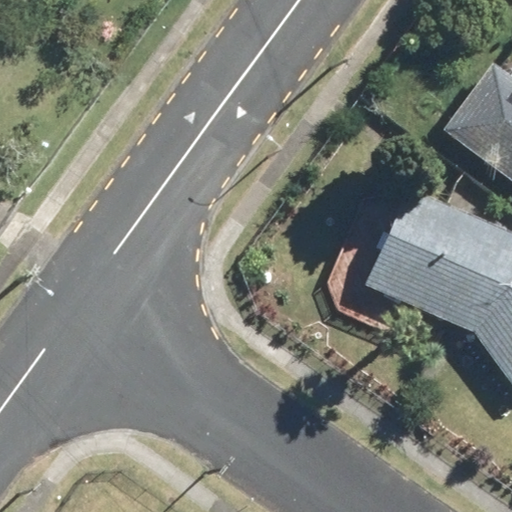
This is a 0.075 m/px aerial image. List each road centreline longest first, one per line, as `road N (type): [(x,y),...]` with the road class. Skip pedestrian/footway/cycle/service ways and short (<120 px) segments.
road 1 (residential): [(297,0),(71,309)]
road 2 (residential): [(71,309),(359,511)]
road 3 (residential): [(71,309),(0,407)]
